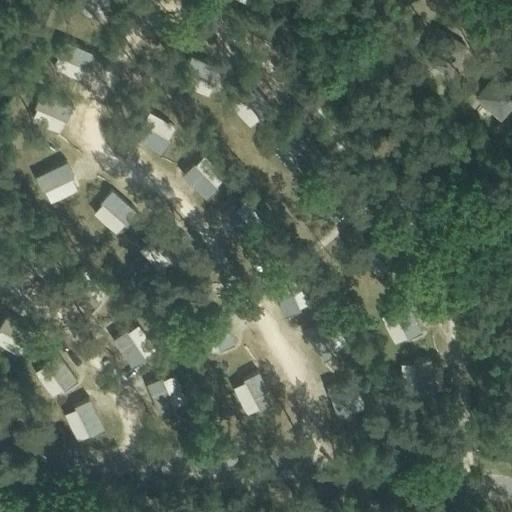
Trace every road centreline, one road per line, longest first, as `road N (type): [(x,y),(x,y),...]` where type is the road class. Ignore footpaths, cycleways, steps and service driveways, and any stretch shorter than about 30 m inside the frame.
road 1 (unknown): [(310,471),(287,379),(187,217),(69,124),(47,91),(50,70),(76,33),(104,10),(123,2),(183,3)]
road 2 (unknown): [(479,485),(466,322),(428,236),(295,97),(183,3)]
road 3 (unclassified): [(0,467),(150,458),(511,488)]
